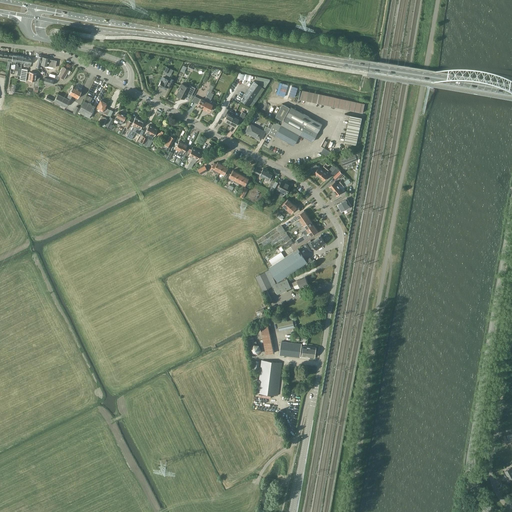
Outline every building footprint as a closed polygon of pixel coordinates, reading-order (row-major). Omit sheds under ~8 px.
[(0,52),(0,59),(8,60),(9,54),(0,52)] [(23,56),(17,55),(14,70),(18,71),(18,69),(18,65),(17,65),(18,62),(22,63),(23,56)] [(32,58),(23,56),(22,63),(24,63),(24,65),(28,66),(28,64),(31,64),(32,58)] [(48,57),(42,56),(41,65),(44,65),(43,68),(53,70),(53,67),(55,68),(56,61),(49,59),(49,58),(48,58),(48,57)] [(69,70),(64,67),(58,75),(56,78),(58,80),(60,77),(63,79),(69,70)] [(36,73),(30,72),(29,80),(35,81),(34,86),(38,86),(39,78),(36,77),(36,73)] [(169,80),(163,77),(158,86),(166,90),(169,85),(171,86),(174,80),(170,78),(169,80)] [(241,100),(252,107),(269,81),(255,78),(241,100)] [(192,94),(195,88),(190,85),(189,88),(181,84),(178,89),(179,90),(177,95),(184,99),(187,92),(192,94)] [(73,86),(67,98),(70,99),(72,96),(77,98),(81,90),(82,89),(81,88),(80,87),(78,87),(77,88),(73,86)] [(204,100),(200,98),(197,105),(203,108),(211,92),(209,91),(204,100)] [(213,94),(211,92),(203,108),(209,111),(211,108),(214,110),(217,104),(213,102),(212,104),(209,103),(213,94)] [(54,101),(66,107),(70,100),(58,93),(54,101)] [(325,95),(323,104),(334,107),(336,97),(325,95)] [(101,100),(97,108),(100,110),(99,111),(103,114),(105,115),(105,114),(107,115),(110,110),(105,107),(107,103),(101,100)] [(84,101),(78,112),(89,117),(95,106),(84,101)] [(282,104),(281,105),(275,117),(282,121),(289,107),(282,104)] [(309,117),(291,107),(281,125),(299,134),(303,126),(309,117)] [(235,113),(229,110),(223,120),(229,123),(233,116),(235,113)] [(119,112),(115,120),(118,121),(117,123),(121,125),(126,116),(125,116),(125,115),(125,114),(124,113),(123,114),(122,114),(119,112)] [(105,125),(108,119),(102,116),(99,121),(105,125)] [(238,118),(233,116),(229,123),(234,126),(238,119),(238,118)] [(349,116),(344,143),(356,145),(357,145),(362,118),(349,116)] [(114,119),(110,117),(105,126),(109,128),(114,119)] [(135,117),(131,125),(133,126),(131,130),(131,129),(126,137),(131,140),(134,135),(132,135),(140,120),(135,117)] [(322,124),(309,117),(303,126),(299,134),(312,141),(322,124)] [(143,121),(140,120),(132,135),(134,135),(136,130),(138,131),(136,135),(139,137),(140,135),(143,130),(140,128),(143,121)] [(281,125),(274,122),(268,134),(274,137),(276,136),(293,145),(299,135),(281,126),(281,125)] [(263,131),(250,123),(245,132),(251,135),(251,134),(256,137),(256,138),(260,140),(265,132),(268,134),(273,125),(270,123),(268,127),(266,126),(263,131)] [(149,125),(145,132),(147,133),(145,137),(142,136),(140,141),(144,143),(147,138),(153,127),(149,125)] [(157,129),(153,127),(147,138),(144,143),(143,145),(146,146),(147,145),(149,147),(153,140),(150,138),(151,136),(153,137),(157,129)] [(175,138),(169,135),(163,147),(166,148),(165,150),(168,152),(175,138)] [(179,141),(175,149),(177,149),(174,155),(176,157),(176,156),(177,155),(183,143),(179,141)] [(187,145),(183,143),(177,155),(181,156),(180,158),(183,159),(184,156),(186,152),(184,151),(187,145)] [(192,148),(191,150),(189,149),(186,152),(184,156),(186,157),(187,155),(188,155),(190,157),(189,159),(187,159),(186,161),(187,161),(185,167),(187,168),(187,167),(187,168),(197,150),(192,148)] [(200,152),(197,150),(187,168),(189,168),(190,168),(191,166),(192,167),(194,163),(200,152)] [(355,154),(341,160),(343,166),(358,160),(355,154)] [(223,165),(217,161),(216,163),(214,162),(210,169),(218,174),(219,173),(223,165)] [(207,170),(204,165),(198,169),(200,174),(207,170)] [(228,167),(223,165),(219,173),(221,174),(222,173),(226,175),(228,172),(226,171),(228,167)] [(314,173),(319,177),(324,171),(319,167),(314,173)] [(262,172),(254,168),(253,171),(265,177),(268,171),(264,168),(262,172)] [(239,173),(233,170),(229,178),(231,179),(231,180),(234,182),(239,173)] [(273,173),(268,171),(265,177),(265,178),(264,180),(267,181),(268,179),(269,180),(272,181),(272,179),(274,177),(271,175),(273,173)] [(319,177),(324,181),(329,174),(324,171),(319,177)] [(340,171),(334,176),(337,179),(343,174),(340,171)] [(244,175),(239,173),(234,182),(239,185),(239,184),(244,175)] [(249,178),(244,175),(239,184),(241,185),(242,184),(245,185),(249,178)] [(282,190),(287,193),(291,185),(282,180),(278,189),(281,191),(282,190)] [(273,186),(270,191),(272,193),(278,183),(276,181),(273,186)] [(329,186),(333,191),(339,186),(335,181),(329,186)] [(333,191),(337,196),(343,191),(339,186),(333,191)] [(337,204),(341,211),(352,206),(347,198),(337,204)] [(285,208),(286,210),(292,203),(288,199),(283,205),(285,207),(285,208)] [(297,207),(292,203),(286,210),(288,212),(289,211),(292,213),(297,207)] [(297,215),(298,216),(293,220),(294,222),(299,218),(306,214),(304,210),(297,215)] [(299,218),(300,220),(299,221),(298,221),(296,223),(297,225),(301,222),(309,217),(306,214),(299,218)] [(309,217),(301,222),(297,225),(298,227),(301,225),(302,227),(311,221),(309,217)] [(311,221),(302,227),(303,228),(299,231),(300,233),(301,232),(313,224),(311,221)] [(313,224),(301,232),(303,234),(304,233),(305,235),(316,228),(313,224)] [(318,231),(316,228),(305,235),(295,241),(297,243),(304,238),(305,239),(308,238),(311,236),(318,231)] [(312,242),(317,249),(320,247),(320,246),(325,242),(321,236),(312,242)] [(298,248),(269,268),(278,281),(307,262),(298,248)] [(284,257),(281,252),(269,260),(273,265),(284,257)] [(265,271),(256,276),(263,291),(272,286),(272,285),(276,283),(269,270),(268,271),(265,272),(265,271)] [(308,283),(305,277),(293,282),(294,286),(294,285),(296,289),(301,287),(300,286),(304,285),(305,286),(309,285),(308,283)] [(274,285),(278,294),(291,288),(287,279),(276,284),(274,285)] [(293,319),(292,319),(277,323),(279,331),(294,327),(293,319)] [(300,358),(300,355),(302,343),(281,341),(280,355),(300,358)] [(303,346),(302,356),(310,357),(310,358),(314,359),(314,357),(315,357),(316,347),(303,346)] [(278,395),(282,362),(262,360),(258,393),(278,395)]
